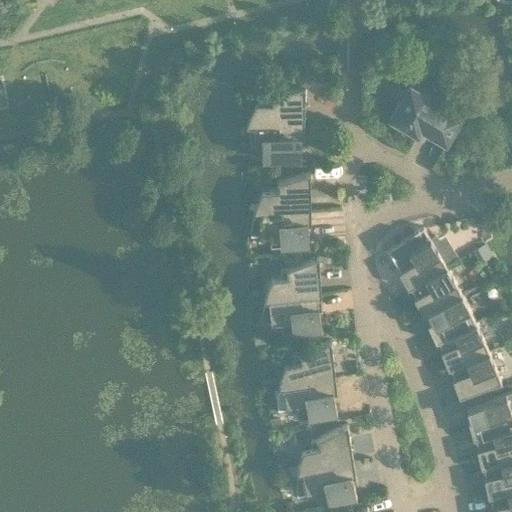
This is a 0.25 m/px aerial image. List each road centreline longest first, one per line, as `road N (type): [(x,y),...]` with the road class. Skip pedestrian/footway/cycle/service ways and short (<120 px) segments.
road 1 (residential): [(454,500),(400,332),(369,301)]
road 2 (residential): [(369,301),(359,338),(394,511)]
road 3 (residential): [(445,198),(348,140),(351,226)]
